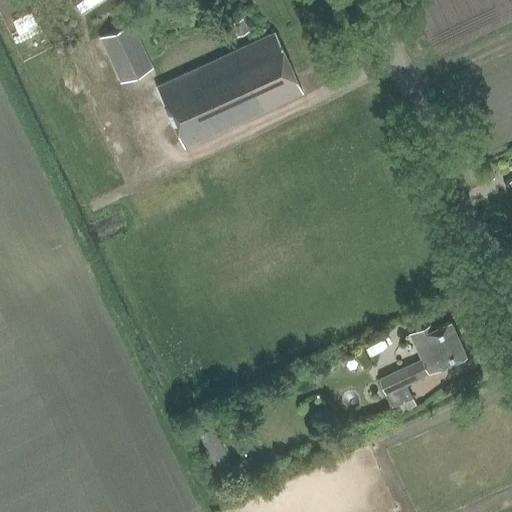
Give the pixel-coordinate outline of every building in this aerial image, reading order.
[(73,0),(82,12),(100,0),(73,0)] [(241,18),(231,23),(237,34),(247,30),(241,18)] [(131,21),(97,36),(118,82),(152,67),(131,21)] [(273,33),(242,47),(156,86),(184,146),(300,93),(273,33)] [(404,384),(429,372),(429,373),(466,355),(450,323),(434,330),(431,324),(410,334),(422,359),(378,379),(392,407),(411,398),(404,384)] [(212,427),(198,434),(222,486),(246,475),(239,461),(230,465),(212,427)]
